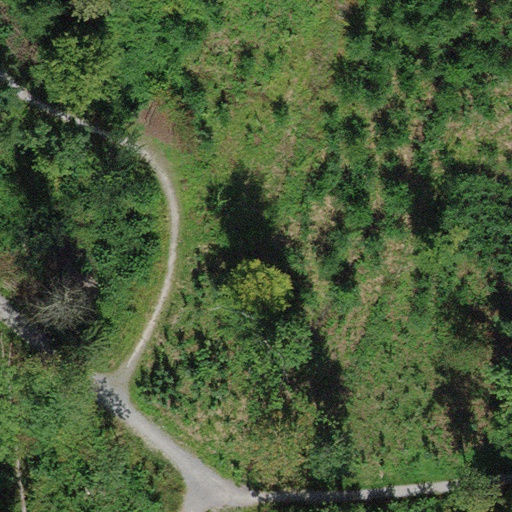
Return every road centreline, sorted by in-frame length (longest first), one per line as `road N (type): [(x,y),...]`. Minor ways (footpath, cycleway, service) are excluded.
road 1 (track): [(216,495),(106,400)]
road 2 (track): [(106,400),(0,312)]
